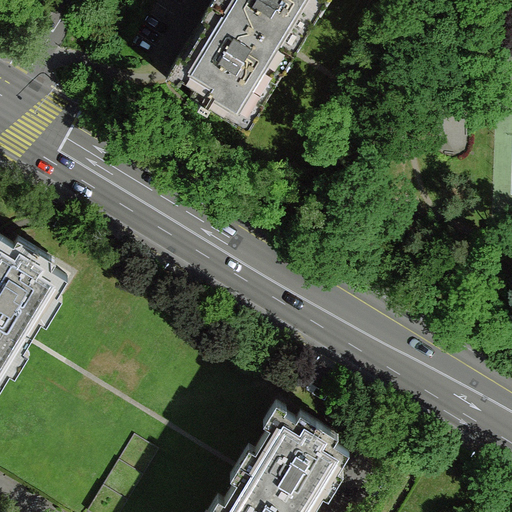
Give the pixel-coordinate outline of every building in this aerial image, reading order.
[(317,0),(221,0),(218,5),(288,48),(317,0)] [(288,48),(218,5),(175,74),(171,81),(242,123),(288,48)] [(0,232),(0,312),(34,333),(69,276),(0,232)] [(34,333),(0,312),(0,382),(2,384),(34,333)] [(247,462),(315,504),(351,447),(282,405),(247,462)] [(119,459),(88,509),(92,511),(119,511),(143,474),(119,459)] [(216,511),(215,511),(310,511),(315,504),(247,462),(216,511)]
